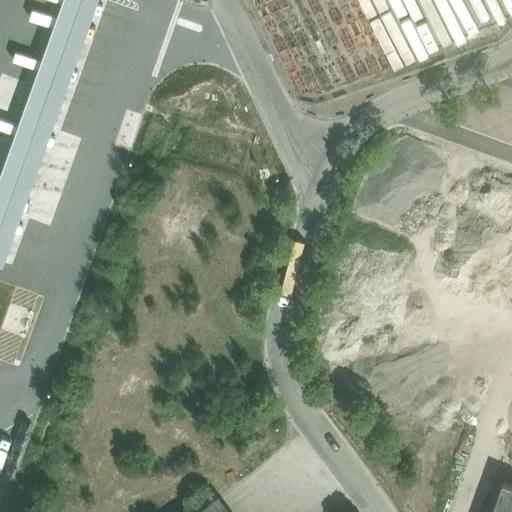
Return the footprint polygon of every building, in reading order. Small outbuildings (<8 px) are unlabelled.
[(102,0),(64,0),(26,108),(0,178),(0,259),(8,263),(59,121),(102,0)] [(420,352),(421,350),(486,370),(511,285),(511,220),(471,208),(439,311),(418,304),(405,347),(420,352)] [(425,296),(436,299),(440,283),(430,280),(425,296)] [(511,504),(511,473),(508,472),(498,500),(511,504)] [(233,511),(221,495),(196,511),(233,511)] [(511,511),(511,504),(498,500),(493,511),(511,511)]
